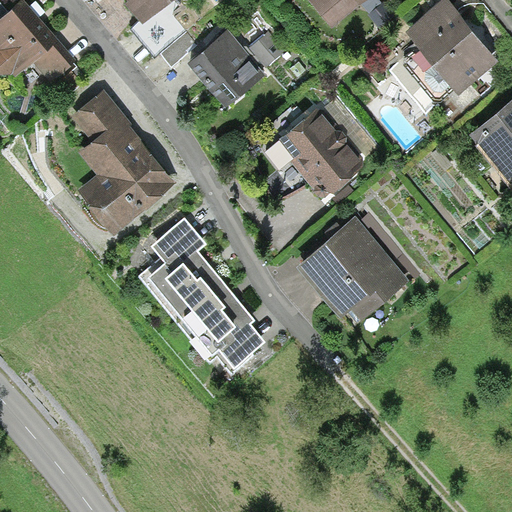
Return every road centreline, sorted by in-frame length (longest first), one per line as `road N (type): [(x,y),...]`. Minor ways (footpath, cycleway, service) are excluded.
road 1 (residential): [(336,377),(276,306),(174,132),(64,0)]
road 2 (track): [(455,511),(336,377)]
road 3 (tertiary): [(0,409),(86,511)]
